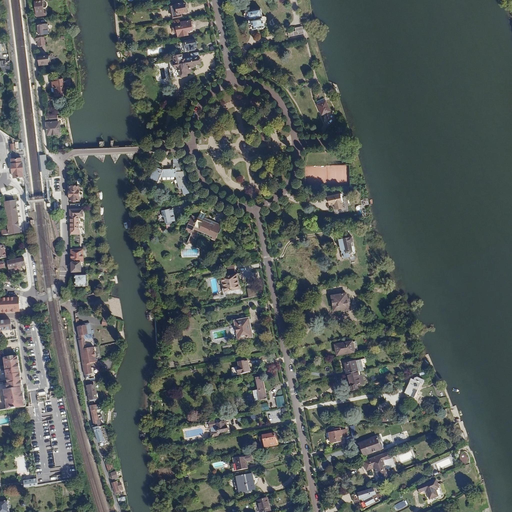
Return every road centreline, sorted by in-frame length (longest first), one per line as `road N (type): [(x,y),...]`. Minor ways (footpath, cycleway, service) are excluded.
road 1 (residential): [(257,208),(319,511)]
road 2 (residential): [(71,305),(90,423),(119,511)]
road 3 (residential): [(233,83),(273,90),(297,128),(291,181),(257,208)]
road 4 (residential): [(27,0),(47,149),(61,161)]
road 5 (residential): [(31,298),(20,194),(5,180)]
